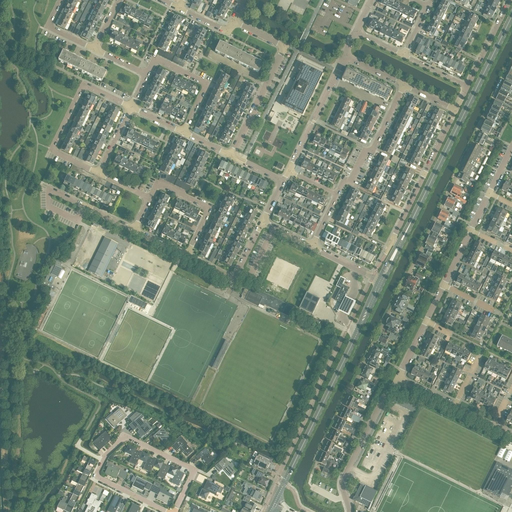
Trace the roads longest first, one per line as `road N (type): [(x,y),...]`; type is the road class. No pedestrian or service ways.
road 1 (residential): [(316,461),(511,63)]
road 2 (tertiary): [(399,245),(511,15)]
road 3 (tertiary): [(273,503),(381,280)]
road 4 (residential): [(131,106),(83,83),(51,149),(99,173)]
road 5 (residential): [(232,156),(283,47),(233,23)]
road 6 (residential): [(175,511),(192,468),(125,436),(103,459)]
road 7 (residential): [(349,511),(341,484),(397,378)]
road 8 (residential): [(391,241),(456,109)]
road 9 (residential): [(337,194),(372,151),(404,84)]
road 10 (residential): [(344,55),(290,171)]
road 11 (residential): [(150,197),(157,183),(209,208),(187,256)]
road 12 (residential): [(183,132),(205,85),(152,60),(145,74)]
